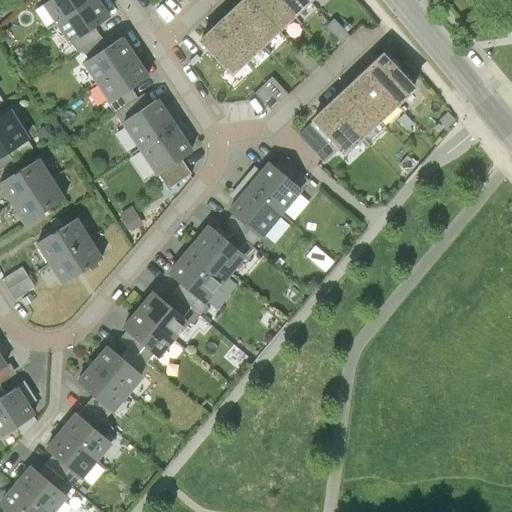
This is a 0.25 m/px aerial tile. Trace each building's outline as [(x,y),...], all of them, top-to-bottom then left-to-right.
[(56,27),(95,0),(52,0),(42,7),(56,27)] [(69,46),(110,18),(97,0),(95,0),(56,27),(69,46)] [(261,46),(277,32),(249,0),(243,0),(231,11),(261,46)] [(249,0),(277,32),(294,17),(278,0),(249,0)] [(310,3),(307,0),(278,0),(294,17),(310,3)] [(245,60),(261,46),(231,11),(214,26),(245,60)] [(245,60),(214,26),(198,41),(228,75),(245,60)] [(96,85),(136,57),(123,38),(83,66),(96,85)] [(389,50),(371,67),(404,102),(422,85),(389,50)] [(110,104),(149,77),(136,57),(96,85),(110,104)] [(404,102),(371,67),(352,84),(384,120),(404,102)] [(271,108),(288,92),(273,76),(256,92),(271,108)] [(365,137),(384,120),(352,84),(332,102),(365,137)] [(140,151),(177,127),(158,99),(122,124),(140,151)] [(345,156),(365,137),(332,102),(312,120),(345,156)] [(0,157),(29,139),(10,110),(0,116),(0,157)] [(157,176),(194,152),(177,127),(140,151),(157,176)] [(0,183),(0,187),(11,205),(52,179),(39,159),(0,183)] [(251,188),(282,213),(302,190),(271,163),(251,188)] [(11,205),(24,225),(65,199),(52,179),(11,205)] [(251,188),(231,212),(262,237),(282,213),(251,188)] [(35,245),(48,266),(90,239),(77,218),(35,245)] [(196,244),(231,273),(246,255),(211,226),(196,244)] [(48,266),(61,286),(103,258),(90,239),(48,266)] [(196,244),(171,274),(206,304),(231,273),(196,244)] [(21,265),(2,279),(16,298),(35,285),(21,265)] [(188,322),(153,294),(138,312),(173,341),(188,322)] [(173,341),(138,312),(123,331),(157,359),(173,341)] [(142,376),(106,347),(91,365),(126,395),(142,376)] [(126,395),(91,365),(76,383),(111,413),(126,395)] [(0,436),(34,415),(18,388),(0,398),(0,436)] [(111,444),(77,414),(61,432),(96,462),(111,444)] [(96,462),(61,432),(46,451),(81,480),(96,462)] [(52,511),(66,496),(30,467),(15,485),(47,511),(52,511)] [(47,511),(15,485),(0,502),(0,507),(6,511),(47,511)]
